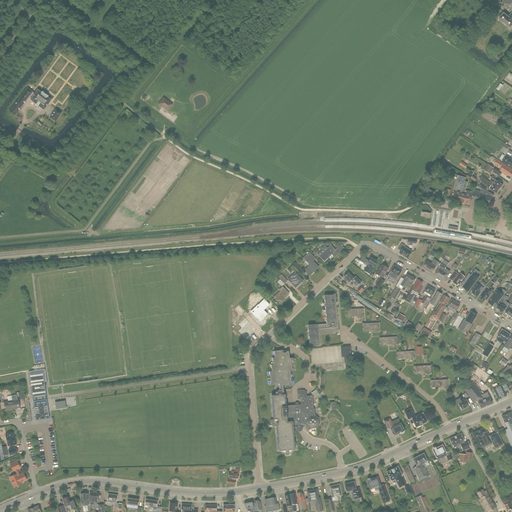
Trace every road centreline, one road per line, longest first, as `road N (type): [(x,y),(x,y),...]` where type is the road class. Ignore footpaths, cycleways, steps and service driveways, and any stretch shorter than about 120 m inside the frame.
road 1 (residential): [(258,487),(251,355),(354,251)]
road 2 (primary): [(36,494),(79,482),(196,492),(258,487)]
road 3 (primary): [(258,487),(358,467),(448,427)]
road 4 (residential): [(511,326),(371,244),(354,251)]
road 5 (residential): [(448,427),(428,397),(362,345)]
